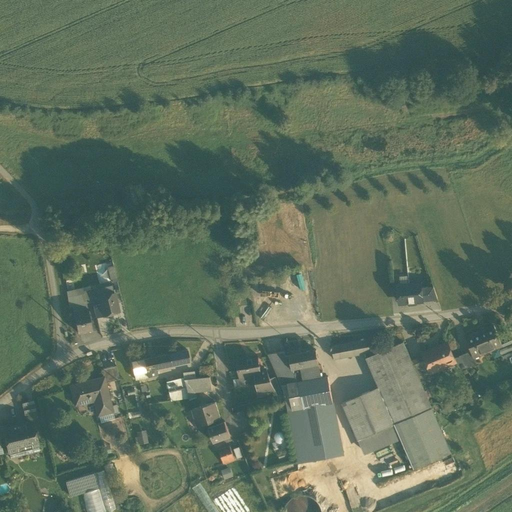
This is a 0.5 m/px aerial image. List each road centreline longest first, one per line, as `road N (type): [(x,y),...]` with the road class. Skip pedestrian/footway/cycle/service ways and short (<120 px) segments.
road 1 (residential): [(511,298),(440,316),(256,334),(173,330),(65,356)]
road 2 (residential): [(65,356),(44,228),(34,203),(0,169)]
